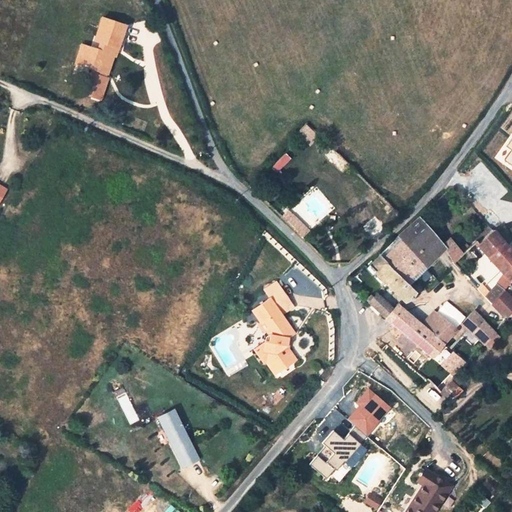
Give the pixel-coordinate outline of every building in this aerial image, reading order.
[(118,47),(125,25),(103,18),(95,40),(100,42),(98,50),(82,45),(79,52),(82,54),(79,64),(107,73),(113,55),(113,53),(112,52),(114,46),(118,47)] [(305,139),(313,130),(306,123),(298,132),(305,139)] [(511,169),(511,134),(495,157),(511,169)] [(287,212),(282,217),(283,218),(284,216),(288,220),(286,221),(294,229),(299,224),(287,212)] [(442,244),(419,217),(397,237),(401,241),(423,265),(428,260),(443,245),(442,244)] [(493,230),(489,226),(484,231),(487,235),(493,230)] [(511,251),(493,230),(478,244),(504,274),(511,282),(511,280),(511,251)] [(474,241),(475,242),(475,241),(478,244),(487,235),(484,231),(474,241)] [(401,241),(397,237),(379,255),(382,259),(401,241)] [(449,238),(442,244),(443,245),(453,263),(455,260),(450,254),(457,247),(449,238)] [(385,263),(405,282),(419,269),(423,265),(401,241),(382,259),(385,263)] [(466,245),(460,251),(462,253),(468,248),(466,245)] [(460,251),(457,247),(450,254),(455,260),(462,253),(460,251)] [(373,270),(405,302),(411,299),(415,292),(405,282),(385,263),(382,259),(379,255),(366,267),(371,273),(373,270)] [(504,274),(497,284),(504,289),(511,282),(504,274)] [(270,298),(270,299),(282,291),(277,283),(265,291),(270,298)] [(503,291),(504,289),(497,284),(489,292),(482,284),(477,288),(485,297),(491,304),(503,291)] [(270,299),(281,315),(293,306),(282,291),(270,299)] [(511,299),(511,298),(503,291),(491,304),(502,316),(505,313),(506,313),(509,315),(511,311),(511,299)] [(405,335),(432,358),(444,344),(443,344),(422,326),(396,304),(393,308),(376,293),(373,297),(368,301),(368,302),(381,314),(384,316),(387,319),(392,323),(396,327),(405,335)] [(264,343),(263,351),(258,354),(264,363),(265,361),(275,374),(296,359),(288,348),(286,345),(287,338),(290,336),(294,333),(281,315),(270,299),(270,298),(252,310),(260,322),(258,324),(263,331),(266,330),(269,335),(268,342),(264,342),(264,343)] [(443,344),(456,329),(435,311),(422,326),(443,344)] [(473,333),(484,321),(474,311),(462,324),(473,333)] [(494,331),(484,321),(473,333),(483,344),(484,344),(495,332),(494,331)] [(484,344),(489,349),(500,337),(495,332),(484,344)] [(254,350),(258,354),(263,351),(264,343),(254,350)] [(456,376),(466,363),(457,355),(445,369),(455,377),(456,376)] [(440,392),(446,399),(458,386),(462,381),(456,376),(455,377),(440,392)] [(367,435),(394,406),(371,385),(356,401),(360,405),(348,418),(367,435)] [(175,411),(158,419),(168,440),(170,439),(184,466),(199,459),(175,411)] [(338,483),(367,449),(350,435),(347,439),(336,429),(324,443),(334,451),(326,460),(319,454),(310,464),(329,479),(332,477),(338,483)] [(433,511),(450,485),(424,469),(417,480),(424,484),(409,507),(417,511),(433,511)] [(370,493),(365,502),(371,505),(373,501),(378,504),(381,500),(370,493)]
